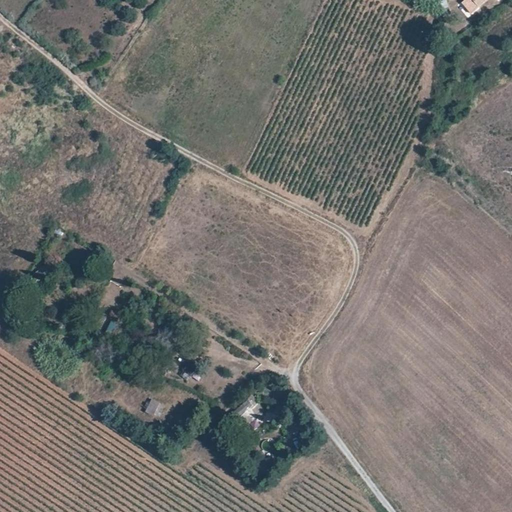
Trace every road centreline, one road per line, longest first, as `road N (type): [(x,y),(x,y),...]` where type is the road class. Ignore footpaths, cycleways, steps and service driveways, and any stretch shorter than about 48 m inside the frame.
road 1 (track): [(0,15),(108,107),(350,234),(360,253),(358,278),(300,362),(296,381),(315,412)]
road 2 (unclassified): [(396,511),(315,412)]
